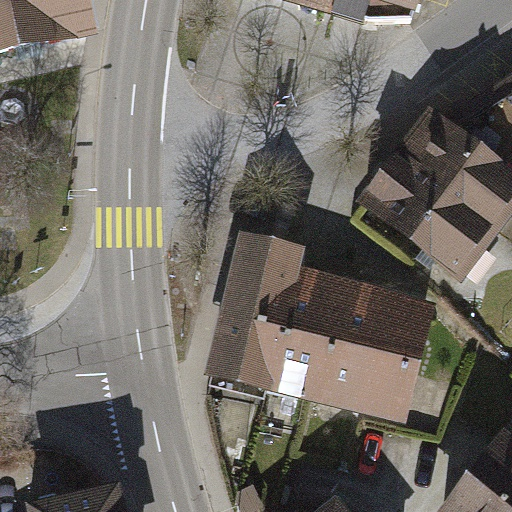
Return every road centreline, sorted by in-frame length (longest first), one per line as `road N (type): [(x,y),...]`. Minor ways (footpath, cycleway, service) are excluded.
road 1 (residential): [(132,141),(221,144),(300,131),(338,114),(500,0)]
road 2 (secondary): [(143,374),(132,141)]
road 3 (tertiary): [(143,374),(0,378)]
road 4 (secondary): [(132,141),(143,0)]
road 5 (secondary): [(174,511),(143,374)]
